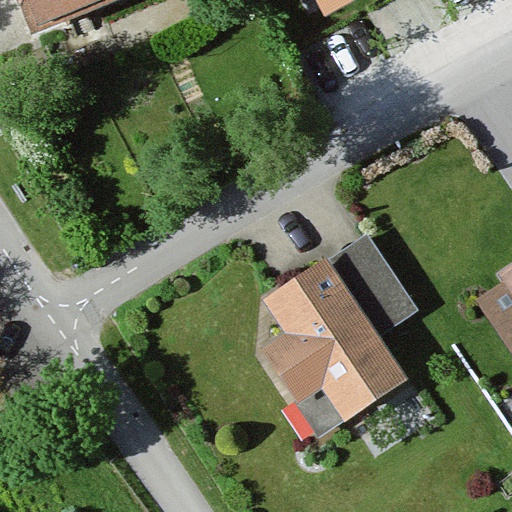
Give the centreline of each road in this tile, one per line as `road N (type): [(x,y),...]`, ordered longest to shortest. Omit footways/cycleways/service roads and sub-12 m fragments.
road 1 (residential): [(51,314),(511,63)]
road 2 (residential): [(183,511),(51,314)]
